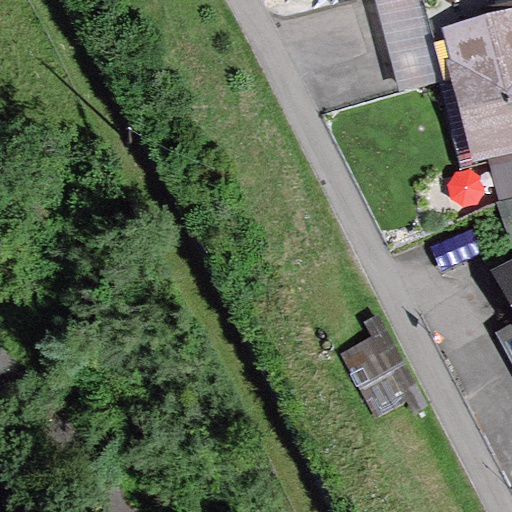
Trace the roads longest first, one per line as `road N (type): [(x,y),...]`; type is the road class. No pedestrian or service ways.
road 1 (trunk): [(408,511),(137,0)]
road 2 (residential): [(242,0),(333,163),(505,511)]
road 3 (track): [(0,365),(56,425),(118,511)]
